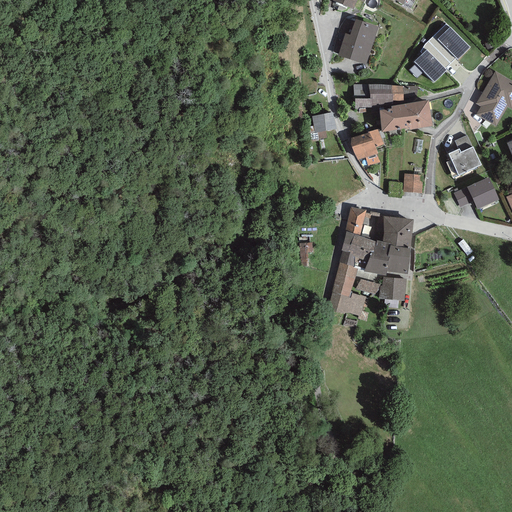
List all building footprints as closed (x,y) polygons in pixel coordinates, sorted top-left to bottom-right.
[(356,0),(332,0),(332,1),(353,9),(356,0)] [(356,19),(350,34),(346,33),(338,56),(366,65),(378,27),(356,19)] [(429,41),(451,64),(456,58),(437,39),(450,27),(446,24),(429,41)] [(458,60),(470,48),(450,27),(437,39),(456,58),(458,60)] [(444,69),(451,64),(429,41),(425,44),(420,51),(422,54),(427,50),(444,69)] [(422,54),(414,62),(434,82),(446,70),(444,69),(427,50),(422,54)] [(480,107),(476,115),(495,127),(507,107),(511,109),(511,108),(511,81),(495,71),(475,104),(480,107)] [(403,101),(403,97),(403,87),(392,85),(380,84),(353,84),(356,109),(393,105),(393,101),(403,101)] [(416,98),(418,87),(403,87),(403,97),(416,98)] [(404,104),(409,129),(433,126),(428,100),(404,104)] [(409,129),(404,104),(379,108),(381,132),(409,129)] [(333,112),(312,117),(315,133),(317,133),(325,131),(336,129),(333,112)] [(375,147),(384,144),(377,129),(368,132),(368,133),(348,139),(358,160),(365,157),(368,166),(380,163),(377,154),(378,154),(375,147)] [(326,138),(325,131),(317,133),(318,140),(326,138)] [(458,150),(448,154),(451,159),(445,162),(453,178),(481,165),(473,147),(472,147),(467,135),(454,141),(458,150)] [(423,175),(403,174),(403,192),(422,193),(423,175)] [(467,187),(473,202),(477,210),(499,200),(488,177),(467,187)] [(473,202),(467,187),(453,193),(460,207),(473,202)] [(347,232),(360,237),(366,210),(351,207),(345,232),(347,232)] [(410,249),(414,219),(383,216),(383,242),(391,244),(390,246),(410,249)] [(373,252),(376,242),(360,237),(347,232),(341,250),(343,251),(339,263),(353,266),(355,267),(355,266),(365,269),(369,258),(371,252),(373,252)] [(386,276),(387,271),(389,257),(387,257),(390,246),(391,244),(383,242),(376,241),(376,242),(373,252),(371,252),(369,258),(365,269),(364,272),(386,276)] [(312,243),(299,243),(300,256),(300,267),(308,266),(308,253),(312,252),(312,243)] [(407,275),(410,249),(390,246),(387,257),(389,257),(387,271),(407,275)] [(339,263),(332,293),(349,297),(357,269),(352,267),(353,266),(339,263)] [(406,279),(383,277),(381,286),(380,286),(379,298),(404,301),(406,279)] [(380,284),(361,280),(355,289),(375,294),(380,284)] [(349,297),(332,293),(327,311),(344,315),(345,313),(348,313),(358,316),(360,316),(362,310),(366,297),(352,293),(351,298),(349,297)] [(369,313),(362,310),(360,316),(358,316),(358,319),(367,321),(369,313)]
